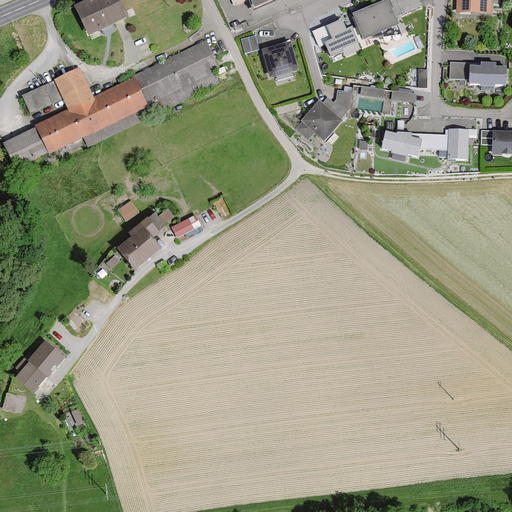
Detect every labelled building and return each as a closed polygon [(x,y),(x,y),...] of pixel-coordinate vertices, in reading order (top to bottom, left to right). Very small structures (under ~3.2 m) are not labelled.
[(89,41),(126,24),(115,0),(97,0),(75,11),(89,41)] [(247,0),(252,10),(275,0),(247,0)] [(388,0),(383,0),(350,16),(362,41),(399,23),(388,0)] [(492,0),(457,0),(458,14),(493,14),(492,0)] [(343,48),(359,42),(352,27),(346,30),(342,19),(326,25),(332,38),(324,41),(331,56),(344,51),(343,48)] [(241,38),(245,53),(260,49),(256,34),(241,38)] [(288,42),(260,50),(268,78),(296,70),(288,42)] [(145,110),(219,76),(204,46),(131,80),(145,110)] [(481,64),(451,63),(451,78),(470,79),(470,83),(480,83),(480,86),(495,86),(495,84),(507,85),(507,66),(497,65),(497,62),(481,62),(481,64)] [(0,150),(13,176),(145,112),(131,83),(91,102),(77,72),(49,85),(62,116),(0,146),(0,150)] [(319,100),(300,121),(323,142),(343,121),(319,100)] [(469,129),(449,129),(449,135),(448,150),(448,161),(468,161),(469,129)] [(386,130),(382,147),(392,150),(391,152),(407,156),(408,154),(418,156),(420,149),(448,150),(449,135),(412,133),(412,132),(397,132),(397,133),(386,130)] [(511,131),(492,131),(492,155),(511,155),(511,131)] [(222,196),(211,203),(221,220),(233,213),(222,196)] [(125,219),(140,212),(134,200),(119,207),(125,219)] [(179,240),(202,229),(195,216),(172,227),(179,240)] [(136,271),(162,250),(144,227),(118,248),(136,271)] [(36,393),(63,361),(42,345),(16,377),(36,393)] [(1,414),(22,418),(26,393),(5,389),(1,414)]
